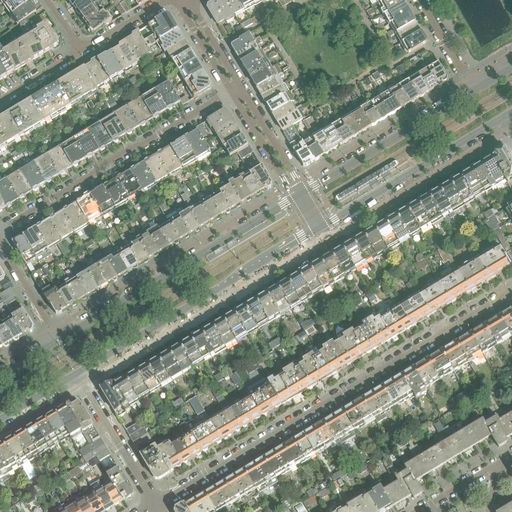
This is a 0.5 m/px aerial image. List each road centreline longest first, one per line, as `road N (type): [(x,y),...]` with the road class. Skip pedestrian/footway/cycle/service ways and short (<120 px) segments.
road 1 (residential): [(155,506),(511,295)]
road 2 (tertiary): [(76,375),(320,228)]
road 3 (tertiary): [(295,198),(57,342)]
road 4 (residential): [(0,232),(231,92)]
road 5 (tertiary): [(320,228),(506,116)]
road 6 (tertiary): [(472,90),(306,192)]
road 7 (residential): [(155,506),(76,375)]
road 8 (residential): [(306,192),(240,87)]
road 9 (residential): [(231,92),(295,198)]
